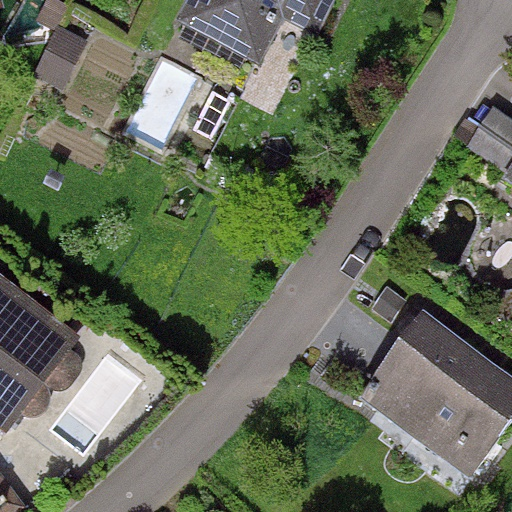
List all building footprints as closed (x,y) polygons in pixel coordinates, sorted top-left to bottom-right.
[(339,0),(186,0),(172,28),(258,70),(279,28),(317,46),(339,0)] [(86,44),(58,28),(30,79),(59,94),(86,44)] [(511,121),(491,107),(465,148),(505,175),(499,184),(511,192),(511,121)] [(80,334),(0,271),(0,428),(4,432),(80,334)] [(511,425),(511,376),(419,313),(370,384),(380,391),(368,409),(473,482),(511,425)] [(18,511),(0,487),(0,511),(18,511)]
